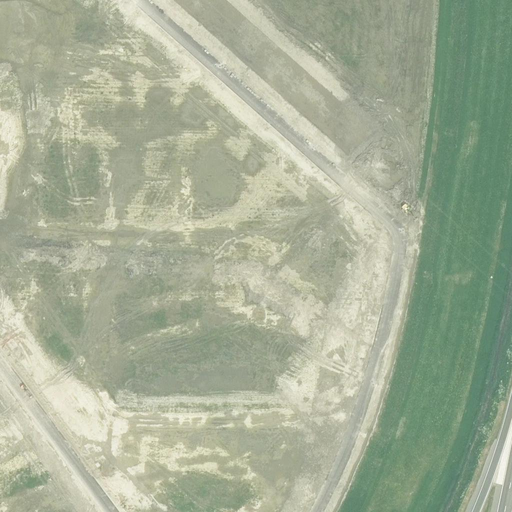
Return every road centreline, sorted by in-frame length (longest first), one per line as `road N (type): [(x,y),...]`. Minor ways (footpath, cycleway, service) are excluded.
road 1 (unclassified): [(314,511),(364,401),(397,234),(142,0)]
road 2 (unclassified): [(0,361),(110,511)]
